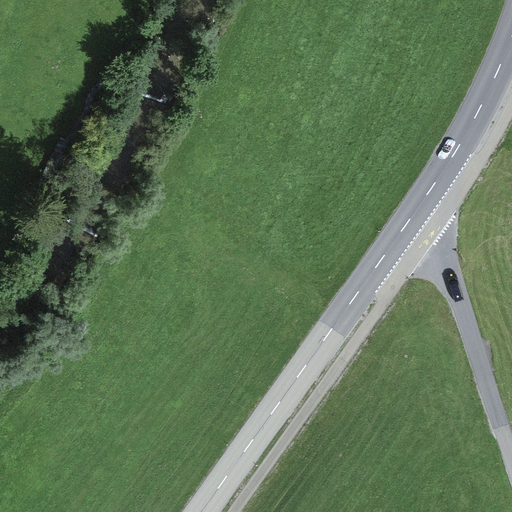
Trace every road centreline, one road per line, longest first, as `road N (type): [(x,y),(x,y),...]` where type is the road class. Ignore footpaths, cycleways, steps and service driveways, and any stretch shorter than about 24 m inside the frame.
road 1 (secondary): [(201,511),(409,220)]
road 2 (residential): [(409,220),(452,270),(511,460)]
road 3 (secondary): [(409,220),(484,99),(511,31)]
